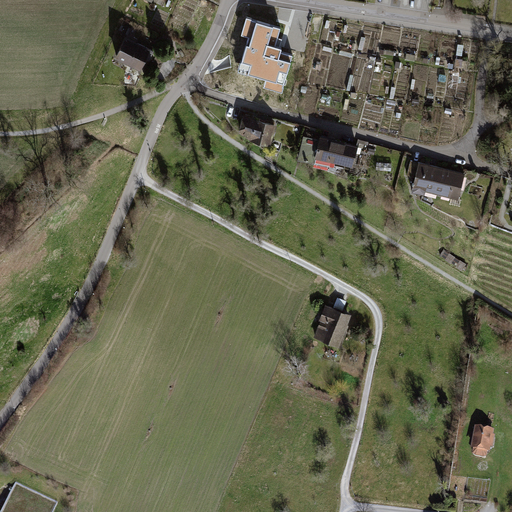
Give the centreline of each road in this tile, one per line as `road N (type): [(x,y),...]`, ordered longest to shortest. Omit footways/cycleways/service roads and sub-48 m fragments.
road 1 (track): [(135,175),(373,305),(379,327),(343,511)]
road 2 (residential): [(184,81),(246,104),(446,150),(477,127),(493,30)]
road 3 (residential): [(184,81),(160,116),(87,289),(0,423)]
road 4 (track): [(0,136),(55,135),(184,81)]
road 5 (residential): [(311,0),(493,30)]
